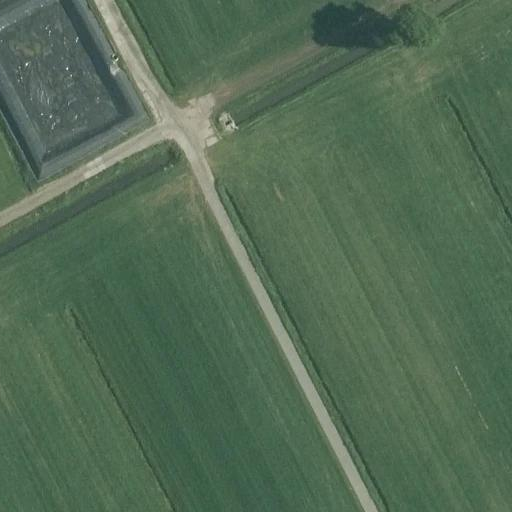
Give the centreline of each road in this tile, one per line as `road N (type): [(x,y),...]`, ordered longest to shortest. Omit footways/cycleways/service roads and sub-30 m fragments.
road 1 (track): [(372,511),(112,0)]
road 2 (track): [(0,225),(177,128)]
